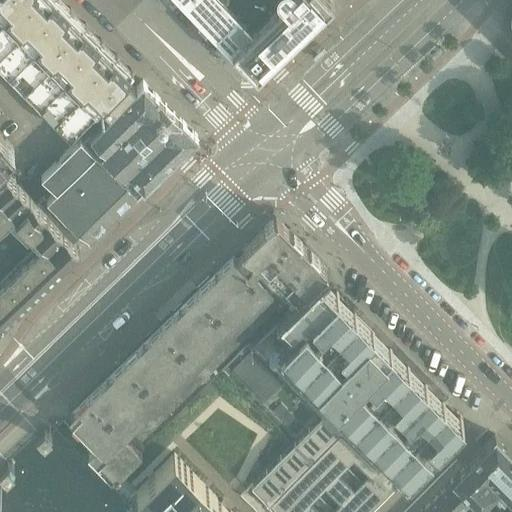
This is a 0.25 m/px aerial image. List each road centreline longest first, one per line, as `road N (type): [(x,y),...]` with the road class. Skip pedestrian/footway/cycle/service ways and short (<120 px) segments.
road 1 (secondary): [(0,422),(197,229),(272,173)]
road 2 (secondary): [(243,144),(0,379)]
road 3 (secondary): [(292,158),(460,7)]
road 4 (unclassified): [(109,8),(243,144)]
road 5 (secondary): [(400,0),(263,127)]
road 6 (residential): [(505,397),(380,270)]
road 7 (unclassified): [(263,127),(141,0)]
road 8 (residential): [(505,397),(389,511)]
road 9 (residential): [(272,173),(380,270)]
road 10 (residential): [(380,270),(292,158)]
